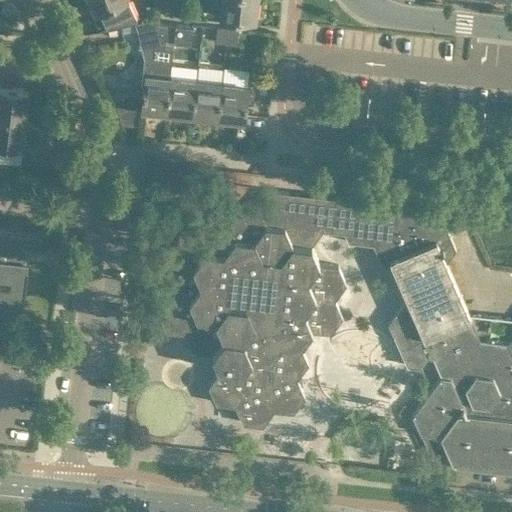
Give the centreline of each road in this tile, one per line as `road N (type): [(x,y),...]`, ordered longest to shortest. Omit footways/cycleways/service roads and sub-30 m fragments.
road 1 (residential): [(66,468),(97,148),(35,0)]
road 2 (tertiary): [(249,511),(64,490)]
road 3 (tertiary): [(511,30),(389,15),(361,0)]
